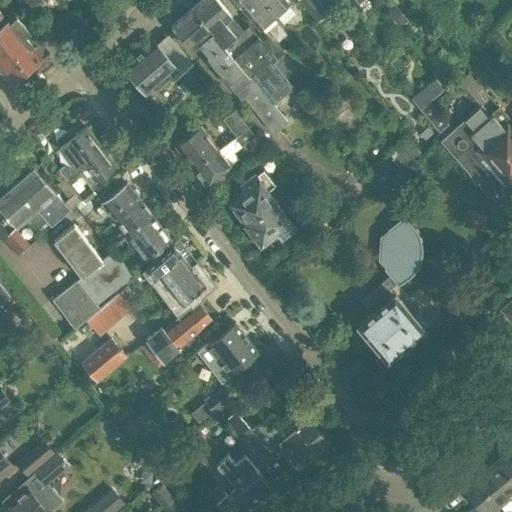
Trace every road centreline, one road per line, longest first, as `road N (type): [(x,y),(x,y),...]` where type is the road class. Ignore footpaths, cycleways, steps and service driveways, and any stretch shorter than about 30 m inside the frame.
road 1 (residential): [(391,467),(83,69)]
road 2 (residential): [(391,467),(511,397)]
